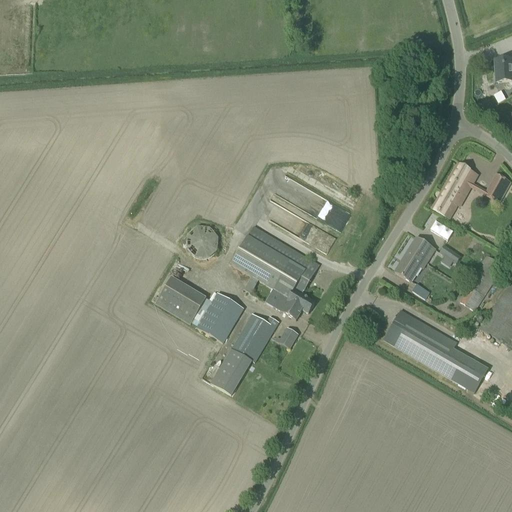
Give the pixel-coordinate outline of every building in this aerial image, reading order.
[(495,62),(497,84),(507,83),(511,82),(511,60),(505,61),(495,62)] [(431,211),(440,216),(448,221),(469,184),(472,186),(477,177),(457,166),(431,211)] [(344,211),(291,182),(282,199),(335,229),(344,211)] [(501,193),(492,188),(488,194),(498,200),(501,193)] [(335,238),(287,215),(280,229),(328,252),(335,238)] [(243,245),(230,267),(251,279),(272,291),(265,304),(296,322),(302,312),(308,316),(315,304),(302,296),(319,267),(310,262),(253,229),(244,246),(243,245)] [(218,240),(209,231),(197,230),(187,238),(186,251),(194,261),(206,261),(217,253),(218,240)] [(394,274),(410,284),(426,259),(429,261),(434,252),(416,240),(394,274)] [(444,258),(440,263),(449,269),(452,264),(456,266),(460,259),(444,248),(439,255),(444,258)] [(459,304),(474,314),(503,269),(487,260),(459,304)] [(412,293),(426,301),(430,294),(416,285),(412,293)] [(479,331),(510,352),(511,348),(511,287),(508,286),(479,331)] [(259,299),(261,293),(253,289),(251,295),(259,299)] [(197,330),(223,346),(243,312),(216,297),(197,330)] [(383,342),(391,347),(466,390),(479,368),(452,353),(456,345),(409,317),(400,312),(383,342)] [(225,360),(210,385),(231,398),(251,363),(254,365),(279,324),(270,319),(269,319),(266,325),(252,316),(231,350),(225,360)] [(275,343),(289,351),(298,336),(286,329),(280,340),(277,338),(275,343)]
